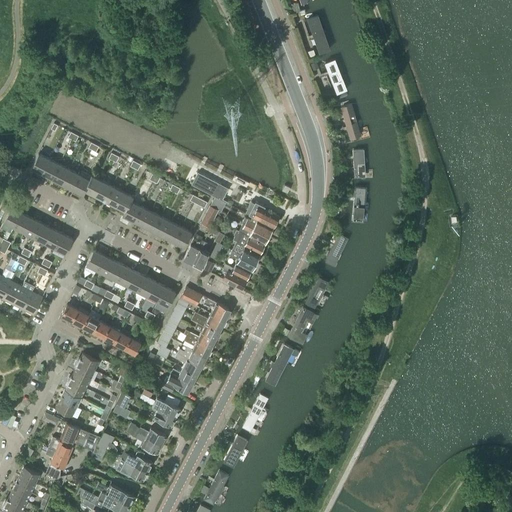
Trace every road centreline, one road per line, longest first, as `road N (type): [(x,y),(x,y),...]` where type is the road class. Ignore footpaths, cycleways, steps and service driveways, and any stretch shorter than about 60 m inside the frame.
road 1 (track): [(309,511),(376,372),(424,220),(420,142),(371,0)]
road 2 (residential): [(312,223),(315,150),(258,0)]
road 3 (residential): [(165,511),(264,320)]
road 4 (residential): [(157,492),(251,313)]
road 5 (residential): [(251,313),(88,227)]
road 6 (residential): [(18,438),(53,366),(43,344),(48,320)]
